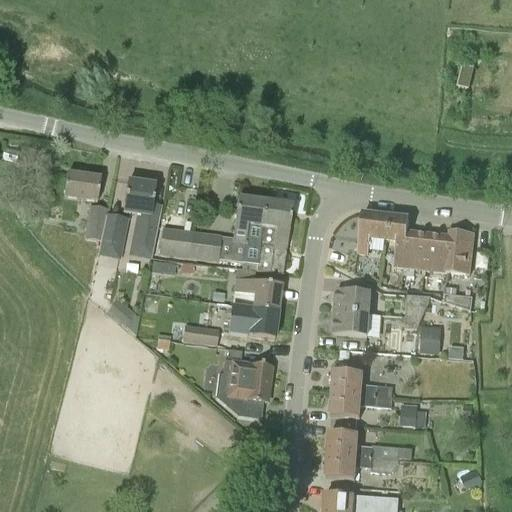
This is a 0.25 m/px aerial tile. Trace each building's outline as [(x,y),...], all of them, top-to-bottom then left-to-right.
[(96,206),(97,201),(100,181),(67,176),(64,196),(62,201),(96,206)] [(150,218),(152,209),(155,189),(127,185),(124,205),(122,216),(134,217),(129,247),(127,259),(151,262),(153,251),(154,251),(159,220),(150,218)] [(259,267),(266,204),(237,200),(235,220),(232,241),(162,231),(158,258),(217,266),(218,263),(241,266),(241,272),(256,274),(257,267),(259,267)] [(256,274),(263,275),(282,277),(292,208),(266,204),(259,267),(257,267),(256,274)] [(101,244),(106,219),(107,212),(88,209),(84,242),(101,244)] [(382,245),(385,220),(362,217),(357,256),(367,258),(370,243),(382,245)] [(119,260),(124,221),(106,219),(101,244),(100,257),(119,260)] [(403,271),(407,236),(409,223),(385,220),(382,245),(397,247),(394,270),(403,271)] [(469,279),(471,257),(474,237),(451,234),(450,241),(446,276),(469,279)] [(424,274),(429,238),(407,236),(403,271),(424,274)] [(446,276),(450,241),(429,238),(424,274),(446,276)] [(151,275),(161,276),(162,266),(153,264),(151,275)] [(138,291),(145,292),(148,275),(141,274),(138,291)] [(281,288),(261,286),(235,282),(232,295),(234,295),(231,309),(252,312),(252,311),(277,315),(281,288)] [(446,298),(456,299),(456,292),(446,290),(446,298)] [(371,296),(356,294),(336,293),(334,315),(369,318),(371,296)] [(421,321),(430,300),(408,298),(406,320),(421,321)] [(446,298),(445,298),(444,305),(471,315),(472,300),(456,299),(446,298)] [(135,319),(117,302),(106,315),(125,331),(135,319)] [(274,342),(277,315),(252,311),(252,312),(250,326),(228,324),(227,336),(274,342)] [(367,340),(369,318),(334,315),(332,337),(352,339),(367,340)] [(405,332),(417,332),(421,321),(406,320),(405,332)] [(184,329),(182,345),(216,350),(218,333),(184,329)] [(441,330),(421,329),(419,356),(439,358),(441,330)] [(168,354),(169,344),(157,342),(155,352),(168,354)] [(339,353),(339,361),(348,362),(349,354),(339,353)] [(214,402),(223,409),(237,421),(259,423),(261,406),(265,406),(270,370),(262,369),(262,367),(260,367),(259,369),(223,364),(221,378),(217,377),(214,402)] [(338,374),(347,375),(348,367),(338,366),(338,374)] [(363,376),(354,375),(347,375),(338,374),(334,374),(332,396),(377,400),(377,401),(391,402),(391,391),(378,390),(362,389),(363,376)] [(377,401),(377,400),(332,396),(330,419),(350,421),(360,421),(361,409),(376,411),(390,412),(391,402),(377,401)] [(417,414),(417,409),(401,408),(400,429),(416,430),(416,429),(421,429),(422,415),(417,414)] [(327,458),(398,463),(398,462),(399,451),(372,449),(372,451),(358,450),(359,438),(349,437),(329,435),(327,458)] [(399,451),(398,462),(399,462),(411,463),(412,452),(399,451)] [(390,477),(398,463),(327,458),(326,481),(356,483),(357,471),(371,472),(371,475),(390,477)] [(464,478),(460,479),(466,493),(470,491),(480,487),(482,486),(480,482),(476,473),(464,478)] [(355,499),(345,498),(325,496),(323,511),(396,511),(397,505),(354,502),(355,499)]
